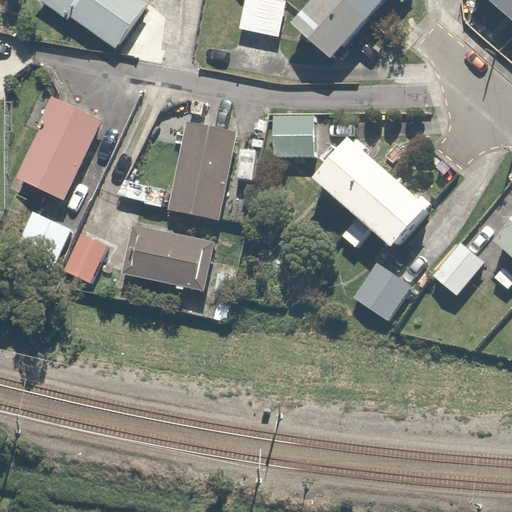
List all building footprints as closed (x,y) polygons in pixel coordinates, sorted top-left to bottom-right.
[(45,0),(43,4),(124,59),(157,11),(140,0),(45,0)] [(296,3),(280,0),(252,0),(246,33),(289,41),(296,3)] [(408,0),(331,0),(304,31),(349,70),(408,0)] [(511,0),(489,0),(511,18),(511,0)] [(117,121),(66,97),(25,183),(76,208),(117,121)] [(325,161),(322,121),(279,124),(282,164),(325,161)] [(250,137),(195,127),(177,217),(230,227),(238,186),(262,190),(269,155),(247,151),(250,137)] [(366,148),(331,187),(412,260),(447,221),(366,148)] [(82,233),(39,213),(16,265),(59,284),(82,233)] [(224,250),(140,234),(131,281),(215,297),(224,250)] [(121,248),(85,241),(77,282),(113,288),(121,248)] [(496,266),(470,246),(442,284),(468,304),(496,266)] [(420,288),(384,267),(362,304),(399,325),(420,288)]
